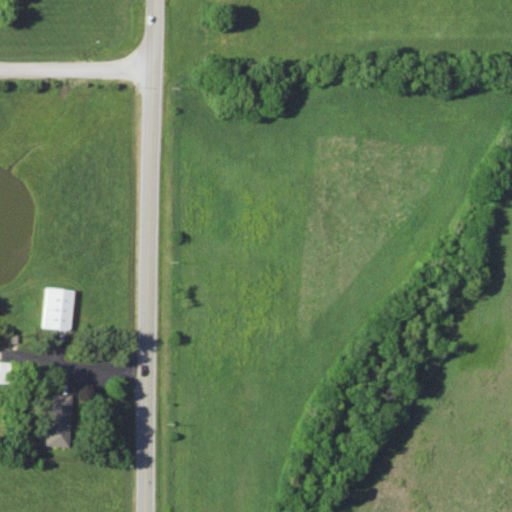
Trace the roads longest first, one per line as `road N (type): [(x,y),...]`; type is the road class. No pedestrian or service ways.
road 1 (primary): [(138,511),(152,0)]
road 2 (residential): [(0,71),(151,71)]
